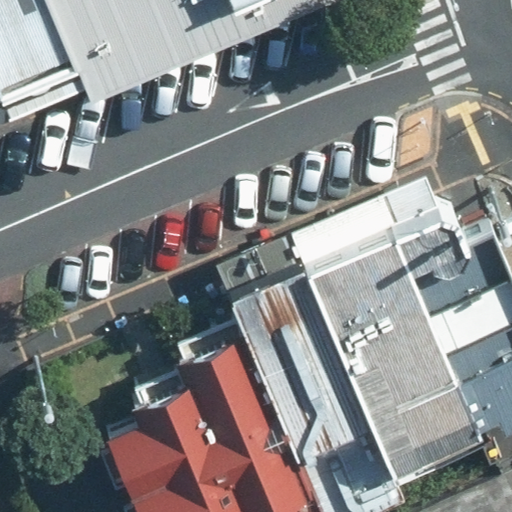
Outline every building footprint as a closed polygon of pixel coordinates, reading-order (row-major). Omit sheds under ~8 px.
[(61,0),(0,0),(0,74),(3,83),(82,50),(61,0)] [(161,0),(61,0),(82,50),(168,15),(161,0)] [(161,0),(168,15),(203,0),(161,0)] [(467,182),(307,251),(397,457),(511,406),(511,248),(497,215),(484,220),(467,182)] [(307,251),(237,281),(339,511),(343,511),(409,483),(397,457),(307,251)] [(108,419),(148,511),(235,511),(318,476),(242,301),(183,327),(197,359),(141,383),(149,402),(108,419)] [(429,511),(423,496),(384,511),(429,511)]
